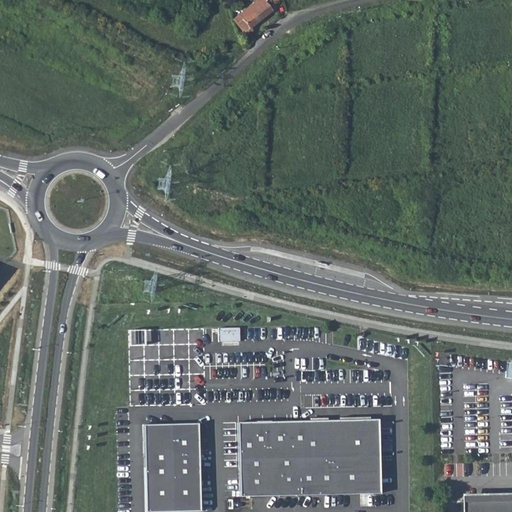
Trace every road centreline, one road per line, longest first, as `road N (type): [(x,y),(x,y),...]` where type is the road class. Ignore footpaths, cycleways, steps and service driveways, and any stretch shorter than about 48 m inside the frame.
road 1 (residential): [(105,174),(294,21),(361,0)]
road 2 (unclassified): [(42,511),(62,317),(89,242)]
road 3 (secondary): [(202,250),(412,305)]
road 4 (unclassified): [(47,231),(54,267),(35,426)]
